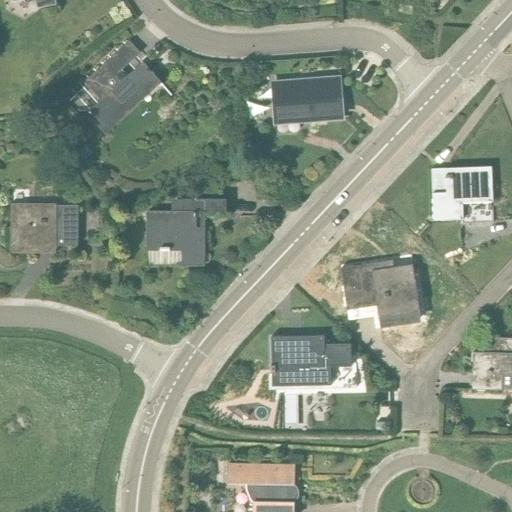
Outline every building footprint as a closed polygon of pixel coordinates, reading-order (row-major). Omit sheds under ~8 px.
[(105,129),(159,81),(143,63),(120,83),(103,65),(84,82),(100,101),(89,111),(105,129)] [(273,85),(274,105),(275,124),(342,119),(341,99),(339,79),(273,85)] [(85,147),(79,153),(86,160),(92,153),(85,147)] [(431,170),(433,222),(462,220),(462,225),(493,224),(491,168),(431,170)] [(226,215),(226,200),(181,200),(181,213),(147,213),(147,266),(203,266),(203,214),(226,215)] [(56,247),(78,247),(77,207),(55,207),(55,206),(9,207),(10,254),(56,254),(56,247)] [(420,319),(412,266),(373,271),(372,264),(341,269),(347,311),(377,306),(379,325),(420,319)] [(301,337),(301,341),(291,342),(291,337),(271,338),(272,366),(270,366),(271,374),(272,374),(272,388),(329,386),(330,389),(356,389),(356,366),(351,366),(351,345),(324,345),(324,337),(301,337)] [(473,353),(472,390),(493,391),(493,390),(510,391),(510,396),(511,396),(511,339),(489,339),(489,354),(473,353)] [(293,485),(294,467),(228,466),(227,484),(246,484),(246,487),(246,489),(247,492),(250,500),(252,502),(254,504),(253,511),(292,511),(293,504),(290,504),(290,485),(293,485)]
